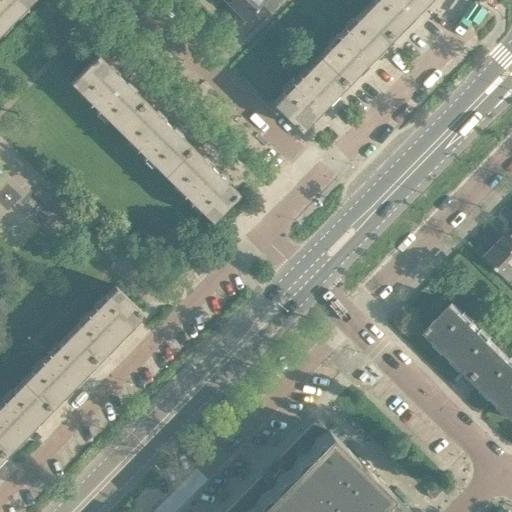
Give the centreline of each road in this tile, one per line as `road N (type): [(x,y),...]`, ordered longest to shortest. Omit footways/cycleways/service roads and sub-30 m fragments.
road 1 (residential): [(0,507),(264,234)]
road 2 (secondary): [(77,511),(307,277)]
road 3 (secondary): [(307,277),(511,72)]
road 4 (residential): [(163,511),(350,321)]
road 5 (unclassified): [(320,175),(142,0)]
road 6 (residential): [(320,175),(486,12)]
road 7 (unclassified): [(350,321),(511,156)]
road 8 (unclassified): [(511,481),(350,321)]
